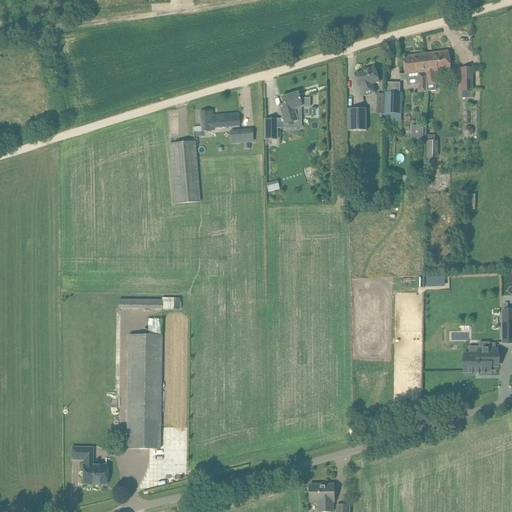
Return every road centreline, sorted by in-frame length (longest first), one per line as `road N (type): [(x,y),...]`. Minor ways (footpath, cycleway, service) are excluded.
road 1 (track): [(511,1),(0,153)]
road 2 (residential): [(135,511),(511,404)]
road 3 (track): [(251,0),(0,36)]
